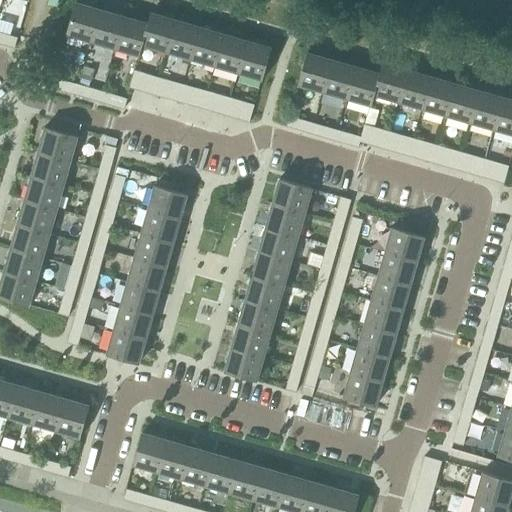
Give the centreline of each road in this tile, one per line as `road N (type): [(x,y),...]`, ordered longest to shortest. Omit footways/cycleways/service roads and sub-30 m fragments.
road 1 (residential): [(406,460),(480,195),(277,138),(230,147),(136,119),(116,124),(30,98),(7,72)]
road 2 (residential): [(406,460),(131,384),(91,511)]
